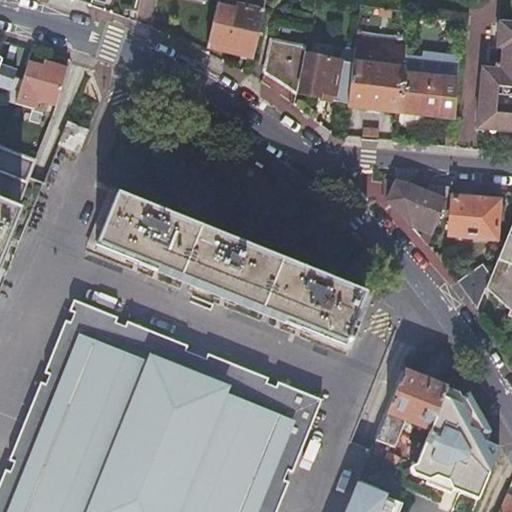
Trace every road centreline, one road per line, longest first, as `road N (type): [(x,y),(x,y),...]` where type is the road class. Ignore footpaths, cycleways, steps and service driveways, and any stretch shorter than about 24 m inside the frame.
road 1 (residential): [(0,11),(164,65),(305,152)]
road 2 (residential): [(305,152),(439,300),(511,412)]
road 3 (residential): [(305,152),(511,172)]
road 4 (unknown): [(212,330),(138,511)]
road 5 (unknown): [(280,355),(218,511)]
